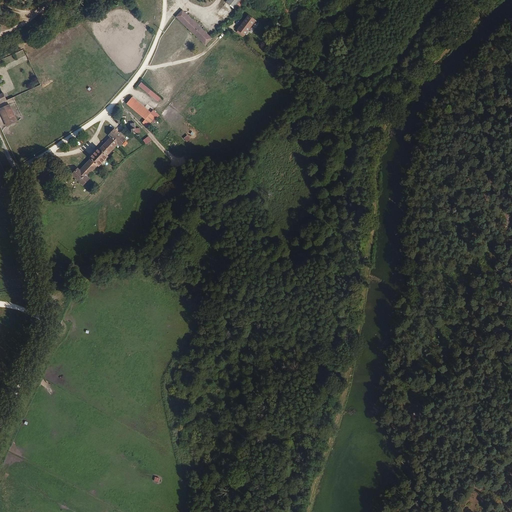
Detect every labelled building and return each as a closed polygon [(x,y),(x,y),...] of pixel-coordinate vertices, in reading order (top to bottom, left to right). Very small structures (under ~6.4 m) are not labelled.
[(227,0),(226,2),(234,9),(240,0),(227,0)] [(245,0),(240,0),(234,9),(237,11),(245,0)] [(206,46),(212,38),(182,10),(175,17),(206,46)] [(256,20),(248,14),(243,22),(237,30),(238,30),(244,35),(245,36),(256,20)] [(161,98),(141,82),(139,86),(158,102),(161,98)] [(151,113),(132,97),(126,104),(145,120),(142,123),(147,127),(151,122),(155,118),(155,117),(150,113),(151,113)] [(18,122),(10,104),(0,108),(0,112),(7,127),(18,122)] [(151,113),(150,113),(155,117),(157,119),(160,115),(153,110),(151,113)] [(130,123),(131,129),(135,128),(136,133),(141,132),(140,128),(136,128),(135,123),(130,123)] [(78,168),(71,175),(83,186),(90,179),(88,177),(98,166),(99,167),(109,157),(108,156),(118,145),(120,147),(127,139),(115,128),(108,135),(110,137),(100,148),(99,148),(89,158),(90,159),(80,170),(78,168)] [(151,141),(148,136),(143,140),(146,145),(151,141)]
